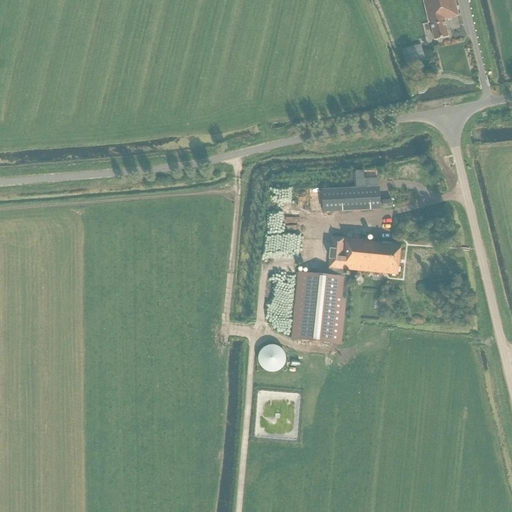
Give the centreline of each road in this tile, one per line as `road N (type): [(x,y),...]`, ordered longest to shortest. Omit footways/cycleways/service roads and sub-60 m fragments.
road 1 (tertiary): [(446,111),(181,166),(0,182)]
road 2 (tertiary): [(511,388),(446,111)]
